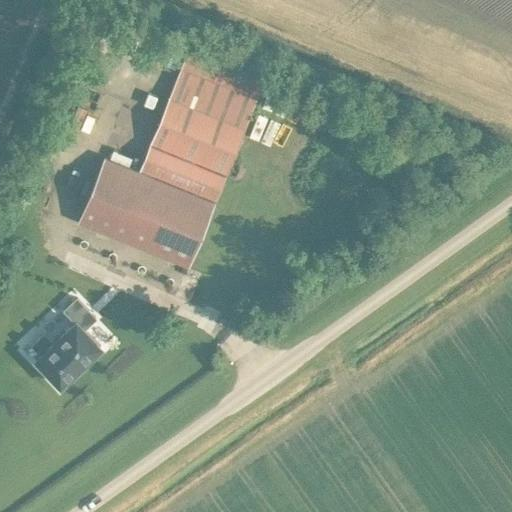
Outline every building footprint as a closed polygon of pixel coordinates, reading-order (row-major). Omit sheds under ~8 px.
[(191,42),(168,99),(242,129),(265,72),(191,42)] [(81,93),(83,82),(65,78),(62,88),(81,93)] [(149,145),(223,175),(242,129),(168,99),(149,145)] [(138,171),(212,201),(223,175),(149,145),(138,171)] [(212,201),(138,171),(104,156),(78,220),(186,264),(212,201)] [(35,358),(59,385),(100,346),(83,329),(95,318),(76,297),(63,309),(74,321),(51,342),(43,334),(32,345),(40,353),(35,358)]
